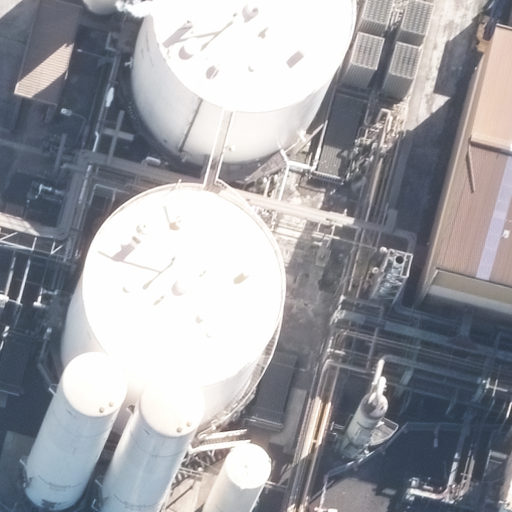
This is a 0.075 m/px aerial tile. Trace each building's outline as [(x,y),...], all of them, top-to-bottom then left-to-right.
[(107,9),(114,5),(118,0),(76,0),(82,6),(90,9),(98,10),(107,9)] [(324,39),(332,34),(337,28),(341,20),(341,11),(339,2),(337,0),(291,0),(289,4),(288,13),(289,22),(293,29),(299,35),(307,39),(315,40),(324,39)] [(284,199),(305,171),(317,138),(318,102),(307,69),(285,39),(254,19),(218,10),(181,13),(147,29),(121,54),(105,88),(100,123),(107,157),(125,188),(152,211),(184,225),(220,227),(254,218),(284,199)] [(75,65),(83,60),(88,54),(92,46),(92,37),(90,28),(85,21),(77,16),(69,13),(60,13),(52,17),(45,23),(40,31),(39,39),(40,48),(44,55),(50,61),(58,65),(66,67),(75,65)] [(511,59),(477,50),(407,292),(511,321),(511,59)] [(154,489),(186,476),(212,453),(229,424),(236,390),(231,356),(215,325),(190,301),(159,287),(124,283),(91,291),(61,309),(40,336),(28,368),(27,402),(38,435),(58,462),(87,482),(120,491),(154,489)]
